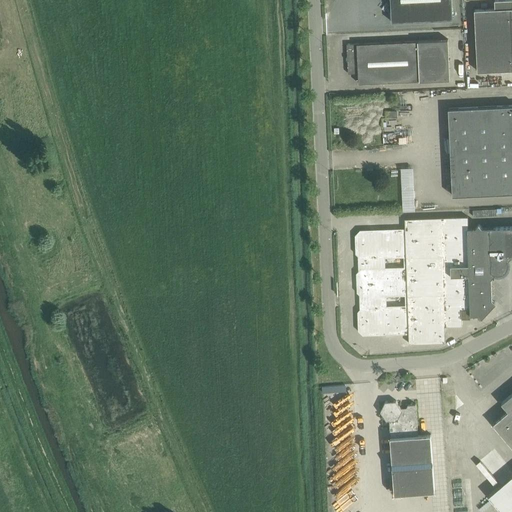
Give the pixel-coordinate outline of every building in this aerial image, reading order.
[(402,21),(453,18),(451,0),(390,0),(392,22),(402,21)] [(511,0),(495,0),(495,8),(475,9),(478,71),(511,69),(511,0)] [(369,83),(420,80),(450,79),(448,40),(418,40),(347,44),(348,73),(358,73),(359,83),(369,83)] [(511,104),(448,108),(452,185),(453,195),(511,192),(511,104)] [(383,231),(381,229),(369,229),(367,231),(360,232),(358,234),(358,239),(356,241),(356,247),(358,249),(358,254),(361,256),(361,270),(359,273),(359,277),(357,280),(357,285),(359,287),(359,292),(362,294),(363,308),(360,311),(360,316),(358,318),(358,323),(361,326),(361,330),(363,333),(370,332),(373,335),(381,334),(383,332),(407,331),(409,333),(409,343),(445,342),(445,326),(463,326),(462,310),(470,309),(471,314),(478,314),(482,317),(496,302),(492,299),(492,277),(496,273),(498,273),(501,273),(504,272),(506,270),(507,268),(508,265),(508,263),(508,260),(511,256),(511,255),(511,226),(497,227),(483,227),(479,224),(475,228),(468,228),(468,216),(405,218),(405,228),(403,230),(383,231)] [(511,445),(511,475),(489,495),(503,511),(511,511),(511,393),(502,402),(509,410),(493,423),(500,431),(511,445)] [(435,491),(432,444),(431,434),(418,435),(416,404),(408,404),(406,409),(403,409),(396,400),(385,401),(380,411),(387,420),(389,420),(395,494),(435,491)] [(326,474),(341,474),(341,468),(357,468),(356,455),(325,456),(326,474)]
